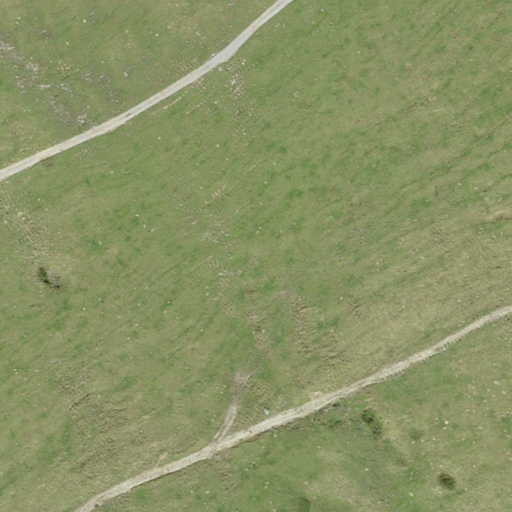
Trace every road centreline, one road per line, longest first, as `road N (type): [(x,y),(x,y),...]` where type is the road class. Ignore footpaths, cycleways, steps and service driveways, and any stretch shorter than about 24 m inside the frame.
road 1 (track): [(88,511),(511,309)]
road 2 (track): [(0,175),(98,131),(223,59),(292,0)]
